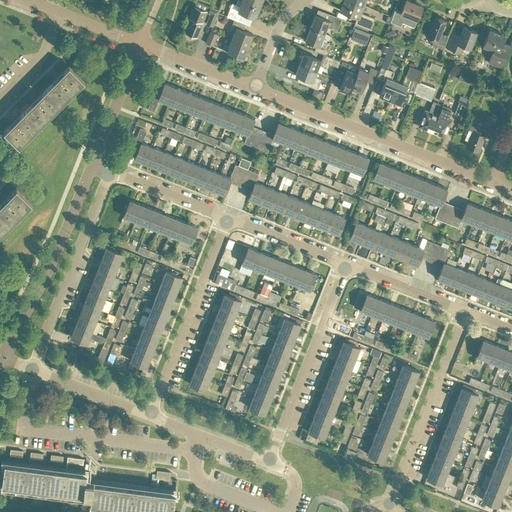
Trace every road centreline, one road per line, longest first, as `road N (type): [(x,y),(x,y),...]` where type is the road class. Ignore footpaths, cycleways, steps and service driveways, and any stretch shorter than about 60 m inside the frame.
road 1 (unclassified): [(491,182),(254,87)]
road 2 (residential): [(31,368),(23,413),(31,431),(194,451)]
road 3 (residential): [(227,217),(148,415)]
road 4 (residential): [(345,264),(267,462)]
road 5 (unclassified): [(0,356),(91,166)]
road 6 (residential): [(464,311),(387,507)]
road 7 (residential): [(31,368),(108,172)]
road 8 (unclassified): [(91,166),(140,42)]
road 9 (residential): [(345,264),(464,311)]
road 10 (residential): [(108,172),(227,217)]
road 11 (residential): [(227,217),(345,264)]
road 12 (residential): [(148,415),(31,368)]
road 13 (unclassified): [(254,87),(140,42)]
